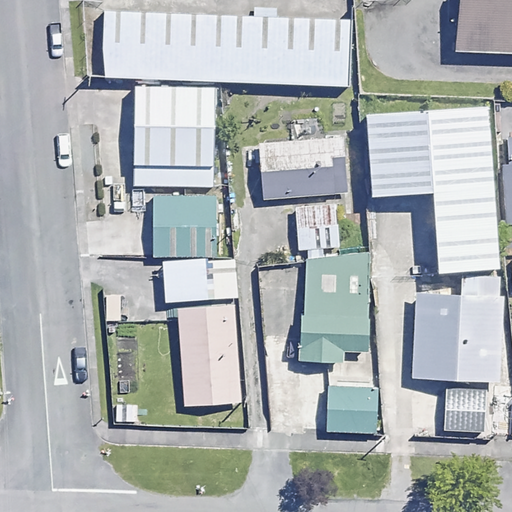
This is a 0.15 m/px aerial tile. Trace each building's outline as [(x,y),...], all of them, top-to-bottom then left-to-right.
[(511,0),(449,0),(446,54),(511,57),(511,0)] [(353,24),(95,12),(92,71),(350,83),(353,24)] [(217,94),(134,92),(131,189),(214,191),(217,94)] [(437,206),(439,295),(499,295),(498,254),(496,139),(492,139),(492,103),(458,104),(458,115),(367,116),(369,207),(437,206)] [(511,138),(496,139),(498,254),(511,253),(511,138)] [(340,175),(267,176),(268,201),(341,199),(340,175)] [(163,261),(216,261),(213,198),(154,200),(156,261),(163,261)] [(336,205),(295,207),(297,253),(338,251),(336,205)] [(369,354),(370,259),(306,259),(306,366),(343,366),(343,353),(369,354)] [(178,304),(235,303),(233,260),(216,261),(163,261),(165,305),(178,304)] [(439,295),(433,295),(412,296),(413,384),(500,382),(499,295),(439,295)] [(235,303),(178,304),(182,409),(240,407),(235,303)] [(377,391),(330,392),(331,437),(378,436),(377,391)] [(486,391),(446,392),(447,431),(486,430),(486,391)]
